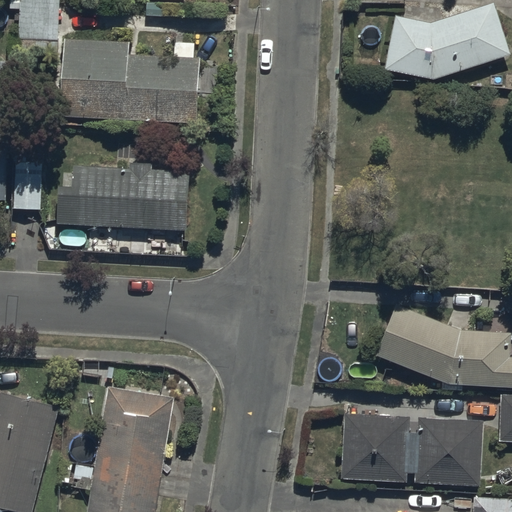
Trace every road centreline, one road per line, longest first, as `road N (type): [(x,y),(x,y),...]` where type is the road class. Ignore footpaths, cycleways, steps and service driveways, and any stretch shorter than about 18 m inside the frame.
road 1 (residential): [(292,0),(268,313)]
road 2 (residential): [(268,313),(0,300)]
road 3 (residential): [(268,313),(240,511)]
